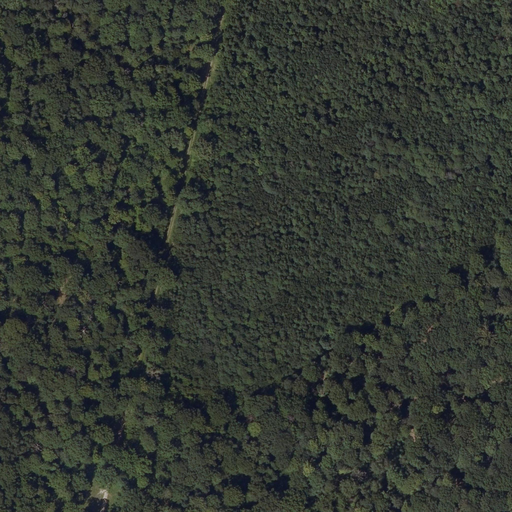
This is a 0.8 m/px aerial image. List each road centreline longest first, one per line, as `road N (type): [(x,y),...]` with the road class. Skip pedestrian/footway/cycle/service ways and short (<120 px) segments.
road 1 (track): [(105,504),(237,0)]
road 2 (track): [(105,504),(0,349)]
road 3 (track): [(128,511),(0,467)]
